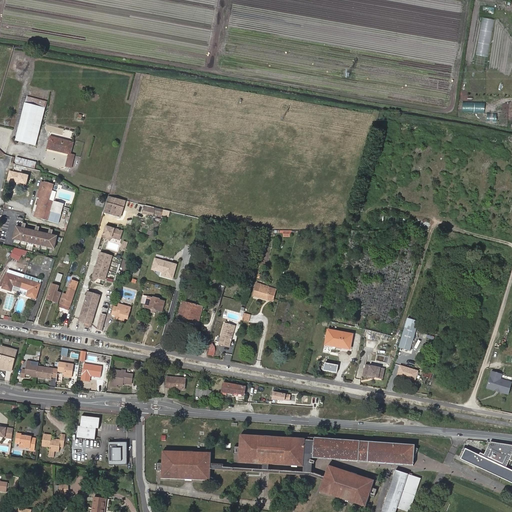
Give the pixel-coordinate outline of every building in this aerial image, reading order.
[(44,109),(46,101),(28,97),(26,104),(44,109)] [(36,145),(44,109),(26,104),(17,140),(36,145)] [(58,148),(57,151),(66,153),(63,166),(69,167),(72,154),(69,153),(71,145),(59,142),(60,139),(50,137),(48,146),(58,148)] [(36,164),(15,157),(14,163),(35,169),(36,164)] [(40,198),(35,216),(49,220),(54,201),(50,200),(52,191),(54,185),(45,182),(40,198)] [(125,200),(109,195),(104,213),(120,217),(125,200)] [(49,220),(59,222),(64,204),(55,201),(54,201),(49,220)] [(169,219),(171,212),(145,205),(143,213),(169,219)] [(123,230),(105,225),(102,237),(108,239),(109,236),(112,237),(121,239),(123,230)] [(18,228),(15,240),(55,250),(58,238),(53,237),(50,236),(40,233),(36,232),(26,230),(23,229),(18,228)] [(23,262),(27,251),(15,247),(11,258),(23,262)] [(112,256),(101,252),(93,276),(105,279),(112,256)] [(50,270),(54,259),(46,256),(42,267),(50,270)] [(177,264),(156,258),(153,268),(164,271),(163,275),(173,278),(177,264)] [(7,273),(18,276),(19,271),(9,268),(7,273)] [(13,285),(21,288),(24,278),(18,276),(7,273),(2,288),(11,291),(13,285)] [(41,283),(42,279),(26,273),(24,278),(41,283)] [(24,278),(21,288),(28,290),(27,296),(36,299),(41,283),(24,278)] [(77,282),(71,280),(69,288),(75,290),(77,282)] [(260,286),(260,284),(256,283),(253,294),(257,295),(256,296),(266,299),(266,297),(273,299),(275,288),(268,286),(268,289),(260,286)] [(58,302),(62,292),(58,290),(59,286),(53,284),(48,299),(58,302)] [(219,286),(215,302),(214,305),(219,307),(224,288),(219,286)] [(75,290),(69,288),(67,294),(64,294),(61,305),(69,307),(75,290)] [(100,296),(88,293),(80,320),(92,324),(100,296)] [(154,299),(148,297),(146,307),(151,308),(152,307),(156,308),(156,310),(162,311),(164,301),(159,300),(159,298),(154,297),(154,299)] [(203,307),(183,301),(179,317),(199,322),(203,307)] [(123,317),(125,317),(128,318),(131,307),(120,304),(119,307),(115,306),(113,314),(116,315),(115,318),(121,320),(123,317)] [(251,315),(244,313),(242,320),(249,322),(251,315)] [(103,331),(107,315),(102,314),(98,329),(103,331)] [(418,321),(408,318),(399,347),(409,350),(418,321)] [(225,323),(219,344),(230,347),(236,326),(225,323)] [(272,328),(267,327),(265,337),(274,339),(275,336),(283,338),(285,331),(277,330),(276,332),(271,331),(272,328)] [(342,345),(341,347),(351,348),(353,334),(329,330),(326,344),(332,345),(333,343),(342,345)] [(34,354),(35,350),(40,351),(41,347),(31,344),(29,350),(31,351),(30,354),(34,354)] [(17,349),(2,345),(0,353),(0,367),(12,370),(17,349)] [(40,367),(40,366),(33,365),(33,362),(29,362),(27,372),(24,372),(23,378),(26,379),(27,375),(39,377),(40,367)] [(74,364),(60,362),(59,370),(59,371),(64,372),(64,376),(72,377),(74,364)] [(362,375),(373,377),(378,378),(380,368),(365,364),(362,375)] [(418,370),(402,366),(399,375),(415,380),(418,370)] [(59,370),(40,367),(39,377),(38,379),(53,381),(53,377),(58,378),(59,371),(59,370)] [(101,370),(84,368),(83,378),(100,380),(101,370)] [(122,373),(115,371),(112,388),(116,389),(117,385),(120,386),(121,382),(132,384),(133,374),(128,374),(128,371),(122,370),(122,373)] [(494,387),(498,373),(493,371),(488,385),(494,387)] [(509,392),(511,382),(501,379),(502,374),(498,373),(494,387),(509,392)] [(186,376),(167,376),(167,387),(185,388),(186,376)] [(233,391),(244,393),(245,388),(223,384),(221,394),(232,396),(232,394),(233,391)] [(200,389),(197,389),(195,396),(209,398),(211,390),(200,389)] [(100,418),(82,416),(80,428),(78,428),(77,438),(95,441),(97,430),(99,431),(100,418)] [(13,430),(6,429),(5,439),(12,440),(13,430)] [(22,434),(17,434),(16,444),(20,445),(20,448),(26,449),(26,448),(31,449),(30,451),(35,452),(37,439),(32,438),(32,437),(22,436),(22,434)] [(56,441),(51,441),(52,435),(45,434),(43,446),(51,447),(49,457),(54,458),(55,452),(60,452),(61,443),(64,444),(66,435),(61,434),(61,440),(56,439),(56,441)] [(303,455),(303,453),(303,451),(304,439),(242,435),(241,446),(241,451),(240,461),(263,463),(269,464),(302,466),(303,455)] [(307,436),(306,454),(313,454),(312,458),(367,462),(368,441),(307,436)] [(128,441),(109,441),(109,464),(128,464),(128,441)] [(511,446),(490,443),(484,455),(481,453),(480,456),(464,449),(463,451),(465,452),(462,458),(480,467),(483,468),(494,473),(497,475),(511,482),(511,470),(506,468),(511,454),(511,446)] [(209,480),(210,470),(210,464),(210,454),(164,452),(163,478),(209,480)] [(302,473),(311,473),(312,460),(312,458),(313,454),(306,454),(303,453),(303,455),(302,466),(302,473)] [(324,481),(325,477),(311,473),(302,473),(269,470),(269,464),(263,463),(262,470),(223,467),(223,465),(210,464),(210,470),(311,476),(324,481)] [(369,495),(370,492),(373,481),(329,467),(325,477),(324,481),(320,492),(365,506),(369,495)] [(409,511),(421,479),(396,470),(381,511),(382,511),(395,511),(397,508),(408,511),(409,511)] [(66,482),(58,482),(58,493),(66,492),(66,482)] [(104,511),(106,500),(94,498),(92,511),(104,511)]
